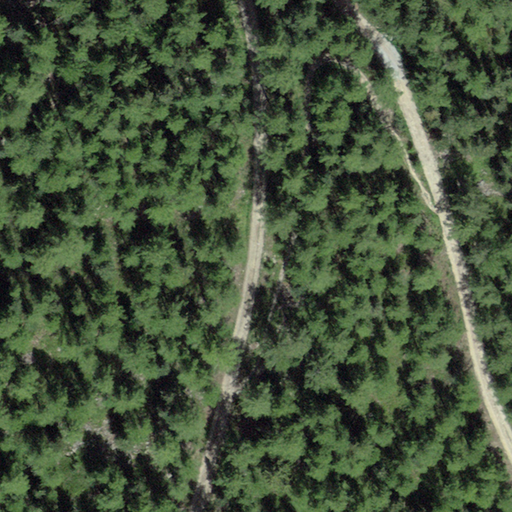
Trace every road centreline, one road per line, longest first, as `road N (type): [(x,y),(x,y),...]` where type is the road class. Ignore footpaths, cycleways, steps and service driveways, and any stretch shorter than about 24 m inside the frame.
road 1 (track): [(225,0),(262,120),(249,305),(198,511)]
road 2 (track): [(511,452),(481,380),(453,243),(402,77),(345,0)]
